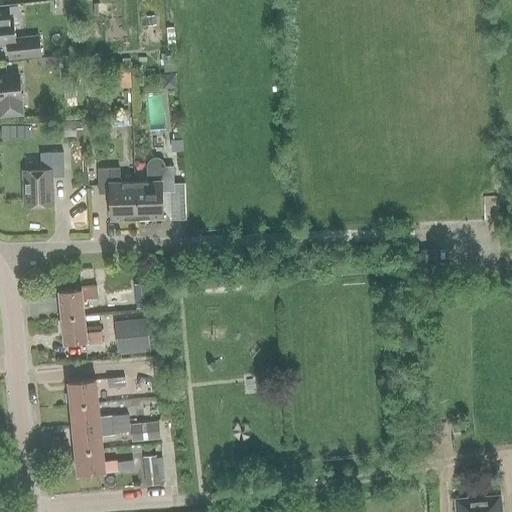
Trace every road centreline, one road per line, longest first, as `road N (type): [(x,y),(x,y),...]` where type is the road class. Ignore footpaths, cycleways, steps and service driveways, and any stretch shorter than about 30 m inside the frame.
road 1 (residential): [(0,257),(27,249),(440,231)]
road 2 (residential): [(74,511),(282,494),(422,468)]
road 3 (tertiary): [(30,511),(0,274)]
